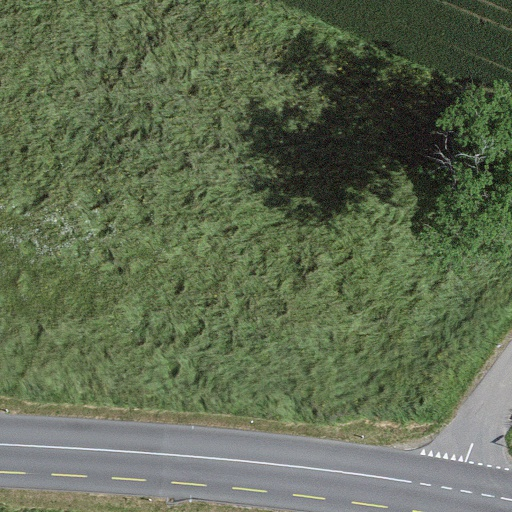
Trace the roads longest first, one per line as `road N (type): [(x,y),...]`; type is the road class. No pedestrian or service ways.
road 1 (secondary): [(0,444),(236,460),(457,490)]
road 2 (unclassified): [(457,490),(472,440),(511,369)]
